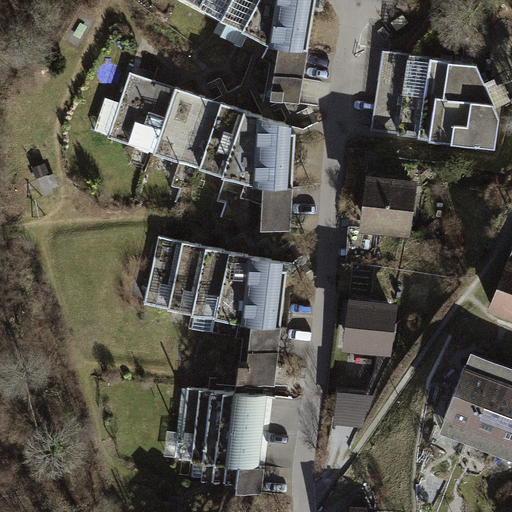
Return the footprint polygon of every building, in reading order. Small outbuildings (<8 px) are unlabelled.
[(191,0),(228,21),(249,33),(268,43),(279,45),(308,50),(316,0),(191,0)] [(399,0),(398,7),(408,9),(410,0),(399,0)] [(403,14),(391,22),(397,31),(408,23),(403,14)] [(427,17),(405,49),(417,51),(436,23),(427,17)] [(249,33),(228,21),(220,35),(242,46),(249,33)] [(308,50),(279,45),(270,96),(299,102),(308,50)] [(476,63),(384,49),(372,129),(495,147),(500,118),(495,108),(484,82),(476,63)] [(291,123),(130,70),(108,136),(180,160),(172,184),(192,190),(200,167),(226,175),(219,198),(238,205),(246,182),(263,183),(293,186),(297,133),(291,133),(291,123)] [(495,78),(484,82),(495,108),(511,101),(503,82),(497,84),(495,78)] [(420,178),(367,171),(360,228),(380,231),(412,235),(420,178)] [(293,186),(263,183),(261,227),(291,230),(293,186)] [(380,231),(360,228),(349,226),(346,261),(377,265),(380,231)] [(283,260),(157,234),(145,301),(241,321),(251,323),(281,327),(288,270),(283,269),(283,260)] [(511,258),(508,257),(489,308),(511,316),(511,258)] [(399,301),(349,295),(342,348),(391,355),(399,301)] [(281,327),(251,323),(246,361),(238,360),(236,379),(275,384),(281,327)] [(511,365),(472,350),(467,364),(511,381),(511,365)] [(467,441),(494,374),(467,364),(441,431),(467,441)] [(511,407),(511,380),(494,374),(467,441),(495,452),(511,407)] [(267,396),(182,386),(174,458),(239,466),(258,468),(267,396)] [(338,389),(335,422),(362,427),(376,395),(338,389)] [(511,407),(495,452),(511,458),(511,407)] [(258,468),(239,466),(236,491),(263,494),(266,469),(258,468)] [(374,511),(375,506),(349,503),(348,511),(332,510),(332,511),(374,511)]
